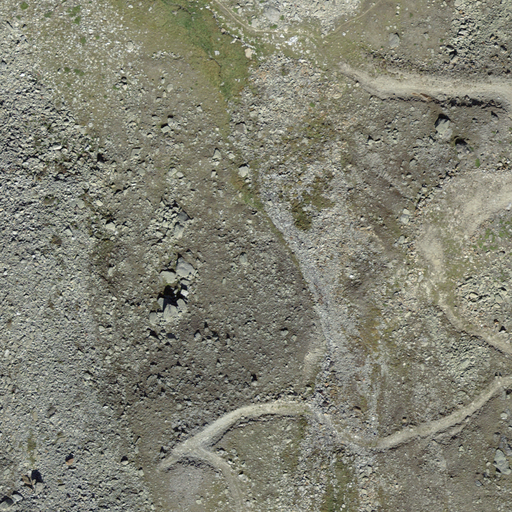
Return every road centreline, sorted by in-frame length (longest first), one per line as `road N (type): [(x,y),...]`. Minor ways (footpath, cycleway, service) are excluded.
road 1 (track): [(511,380),(428,436),(245,408),(200,448),(241,511)]
road 2 (track): [(216,0),(303,58),(404,90),(511,96)]
road 3 (track): [(511,210),(454,232),(443,301),(511,351)]
